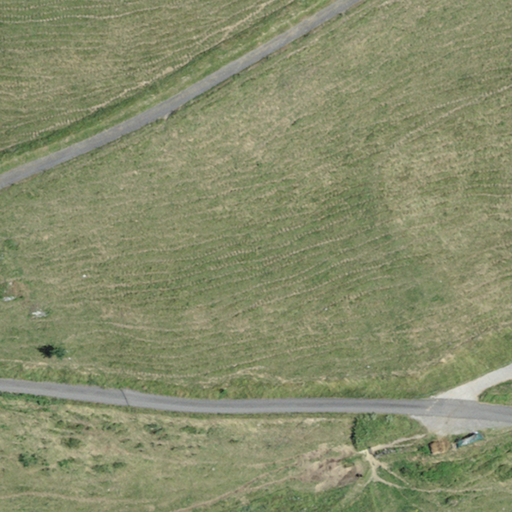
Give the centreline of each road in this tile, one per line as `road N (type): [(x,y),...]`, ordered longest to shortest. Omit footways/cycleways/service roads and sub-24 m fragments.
road 1 (track): [(486,410),(211,405),(0,382)]
road 2 (track): [(0,184),(132,123),(356,0)]
